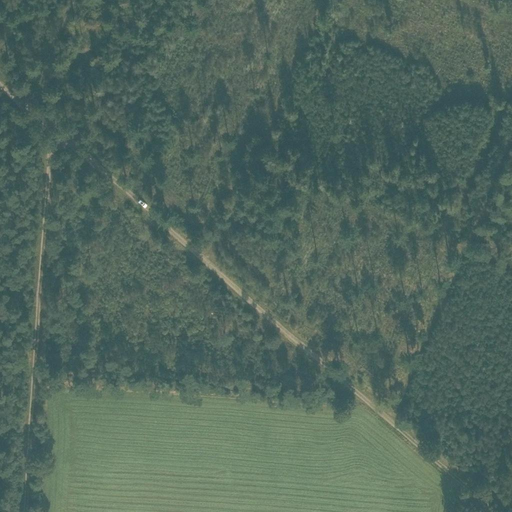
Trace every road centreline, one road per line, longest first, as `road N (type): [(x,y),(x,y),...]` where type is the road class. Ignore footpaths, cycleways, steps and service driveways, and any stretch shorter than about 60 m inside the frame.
road 1 (track): [(364,404),(48,137)]
road 2 (track): [(511,136),(388,423)]
road 3 (track): [(32,383),(48,137)]
road 4 (track): [(493,511),(364,404)]
road 5 (track): [(25,511),(32,383)]
road 6 (track): [(23,116),(75,0)]
